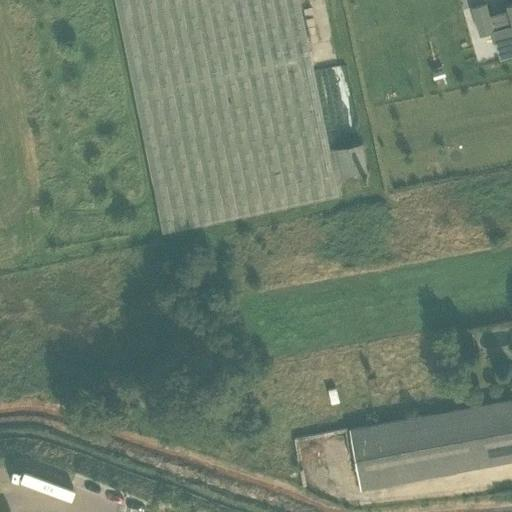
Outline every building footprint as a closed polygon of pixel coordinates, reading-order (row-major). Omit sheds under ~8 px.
[(485,3),(472,7),(480,36),(492,32),(494,31),(493,29),(511,23),(511,2),(507,4),(509,10),(489,16),(485,3)] [(366,61),(392,57),(389,32),(363,36),(366,61)] [(341,64),(324,69),(330,89),(347,84),(341,64)] [(511,83),(503,85),(505,98),(511,96),(511,83)] [(362,143),(331,149),(337,178),(367,171),(362,143)] [(376,378),(368,379),(370,388),(378,387),(376,378)] [(463,400),(461,388),(452,390),(455,401),(463,400)] [(511,460),(511,397),(349,428),(360,490),(511,460)]
